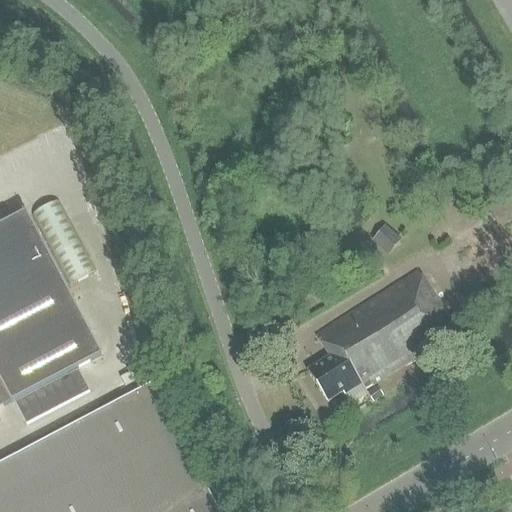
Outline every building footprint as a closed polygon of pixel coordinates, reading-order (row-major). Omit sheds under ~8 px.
[(96,273),(58,202),(31,216),(69,288),(96,273)] [(0,408),(12,402),(13,405),(24,426),(89,392),(78,371),(102,358),(26,215),(0,228),(0,408)] [(400,242),(383,229),(371,245),(387,258),(400,242)] [(327,360),(308,372),(326,402),(342,393),(344,396),(362,386),(365,391),(455,336),(416,273),(316,335),(320,343),(317,344),(327,360)] [(218,511),(151,385),(0,465),(0,511),(218,511)] [(377,389),(367,396),(374,405),(383,398),(377,389)]
